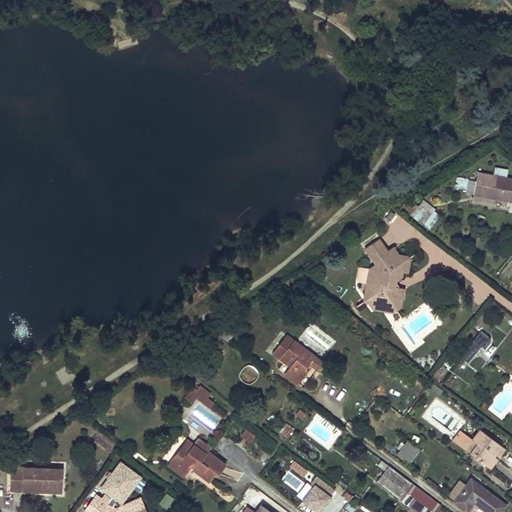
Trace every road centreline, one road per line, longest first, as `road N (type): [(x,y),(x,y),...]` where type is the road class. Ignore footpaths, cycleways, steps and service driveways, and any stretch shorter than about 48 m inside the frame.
road 1 (residential): [(314,399),(466,511)]
road 2 (residential): [(406,228),(511,306)]
